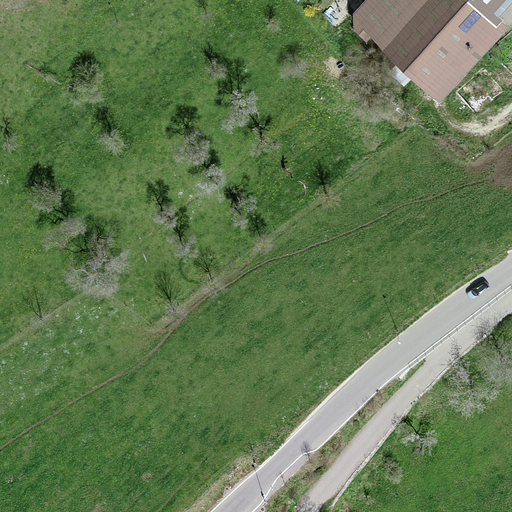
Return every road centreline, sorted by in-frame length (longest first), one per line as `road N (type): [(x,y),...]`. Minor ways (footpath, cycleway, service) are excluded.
road 1 (tertiary): [(511,275),(401,347),(229,511)]
road 2 (unclassified): [(511,288),(399,399),(308,511)]
